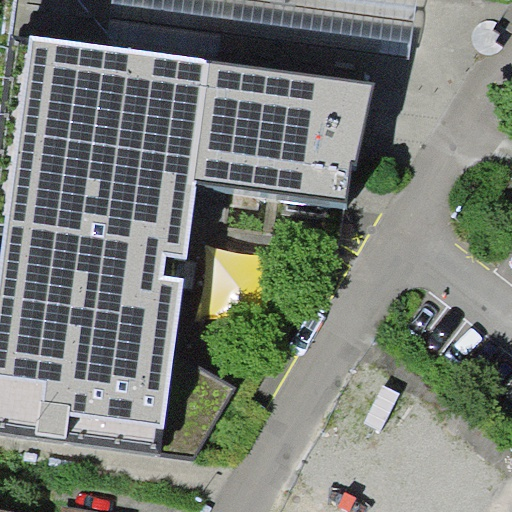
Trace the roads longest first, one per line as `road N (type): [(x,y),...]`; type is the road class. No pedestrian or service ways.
road 1 (residential): [(242,511),(403,244)]
road 2 (residential): [(403,244),(511,333)]
